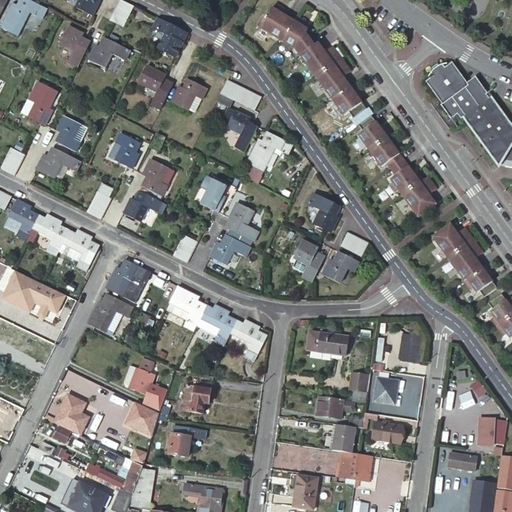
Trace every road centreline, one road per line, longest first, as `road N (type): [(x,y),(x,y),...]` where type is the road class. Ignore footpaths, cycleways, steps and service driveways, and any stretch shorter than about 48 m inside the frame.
road 1 (residential): [(142,0),(244,57),(409,281)]
road 2 (residential): [(0,484),(117,238)]
road 3 (residential): [(253,511),(282,310)]
road 4 (tertiary): [(395,79),(511,243)]
road 5 (residential): [(449,319),(414,511)]
road 6 (residential): [(282,310),(230,294),(117,238)]
road 7 (residential): [(409,281),(371,306),(282,310)]
road 8 (residential): [(117,238),(0,179)]
